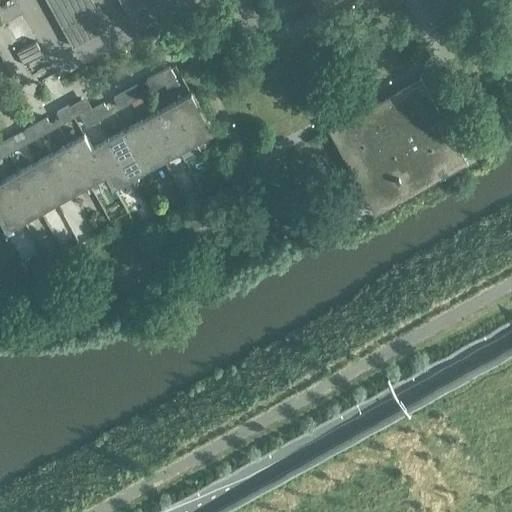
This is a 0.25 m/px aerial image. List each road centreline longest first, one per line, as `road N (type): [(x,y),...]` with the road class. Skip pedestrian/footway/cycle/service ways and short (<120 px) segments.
road 1 (motorway): [(511,289),(111,511)]
road 2 (motorway): [(511,343),(196,511)]
road 3 (motorway): [(511,394),(298,511)]
road 4 (motorway): [(391,511),(511,445)]
